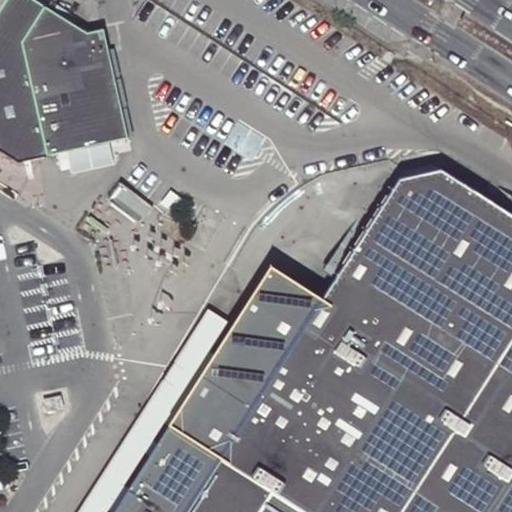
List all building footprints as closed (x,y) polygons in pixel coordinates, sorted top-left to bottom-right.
[(0,0),(0,148),(18,160),(127,134),(104,28),(87,31),(37,0),(0,0)] [(511,511),(511,215),(442,170),(399,179),(321,301),(271,267),(214,356),(211,360),(190,347),(156,398),(178,413),(168,428),(157,445),(149,457),(128,490),(114,511),(511,511)] [(120,183),(107,199),(138,224),(151,207),(120,183)] [(211,360),(214,356),(209,352),(227,323),(207,310),(77,511),(106,511),(107,511),(109,511),(114,511),(128,490),(123,486),(144,453),(149,457),(157,445),(152,442),(162,424),(168,428),(178,413),(156,398),(190,347),(211,360)] [(64,409),(61,397),(43,401),(46,414),(64,409)]
